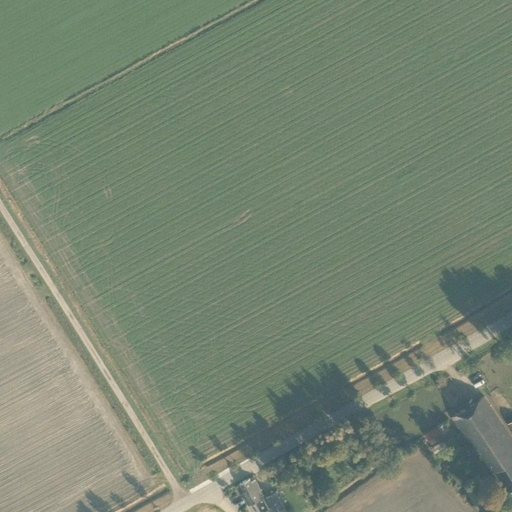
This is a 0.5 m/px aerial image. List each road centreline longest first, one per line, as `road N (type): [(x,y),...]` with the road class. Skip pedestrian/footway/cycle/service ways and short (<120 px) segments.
road 1 (track): [(184,501),(0,203)]
road 2 (tertiary): [(207,489),(511,318)]
